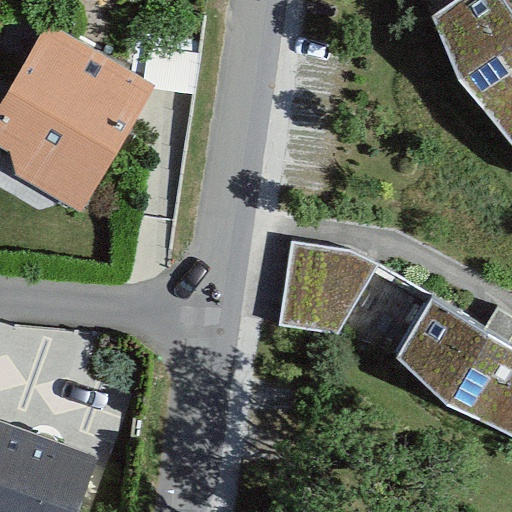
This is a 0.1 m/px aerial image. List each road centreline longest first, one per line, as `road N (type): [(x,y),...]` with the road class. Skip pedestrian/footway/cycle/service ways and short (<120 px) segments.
road 1 (residential): [(257,0),(209,314)]
road 2 (residential): [(0,301),(209,314)]
road 3 (residential): [(209,314),(184,511)]
